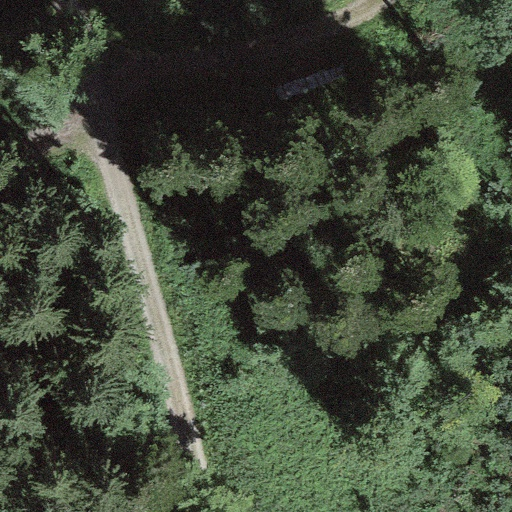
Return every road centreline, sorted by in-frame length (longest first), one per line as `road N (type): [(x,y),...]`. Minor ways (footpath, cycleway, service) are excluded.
road 1 (track): [(68,0),(195,511)]
road 2 (track): [(0,228),(94,89),(393,20),(407,0)]
